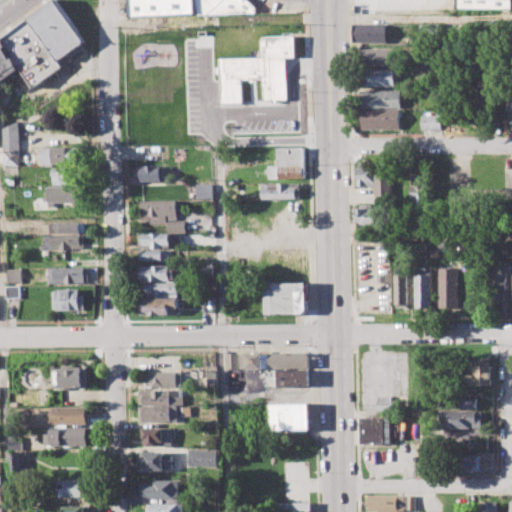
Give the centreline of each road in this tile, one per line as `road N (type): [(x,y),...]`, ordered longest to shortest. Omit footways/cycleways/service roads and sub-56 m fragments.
road 1 (primary): [(331,0),(339,511)]
road 2 (residential): [(511,331),(114,335)]
road 3 (residential): [(114,335),(110,0)]
road 4 (residential): [(511,143),(334,143)]
road 5 (residential): [(117,511),(114,335)]
road 6 (residential): [(339,485),(507,482)]
